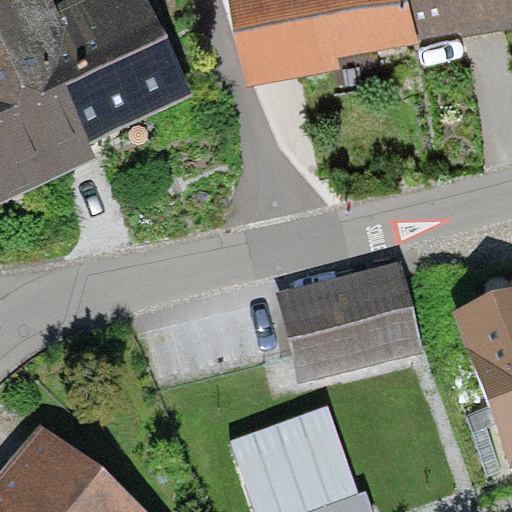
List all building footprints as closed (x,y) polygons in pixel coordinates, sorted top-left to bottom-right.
[(0,0),(0,209),(103,161),(98,150),(203,101),(155,0),(97,0),(61,17),(53,0),(0,0)] [(511,0),(233,0),(246,71),(343,53),(340,34),(458,13),(459,23),(511,13),(511,0)] [(403,266),(282,297),(303,381),(425,350),(403,266)] [(511,298),(500,303),(453,321),(511,474),(511,298)] [(330,407),(228,443),(252,511),(307,511),(361,493),(330,407)] [(140,511),(43,432),(0,483),(0,511),(140,511)] [(361,493),(307,511),(375,511),(368,491),(361,493)]
